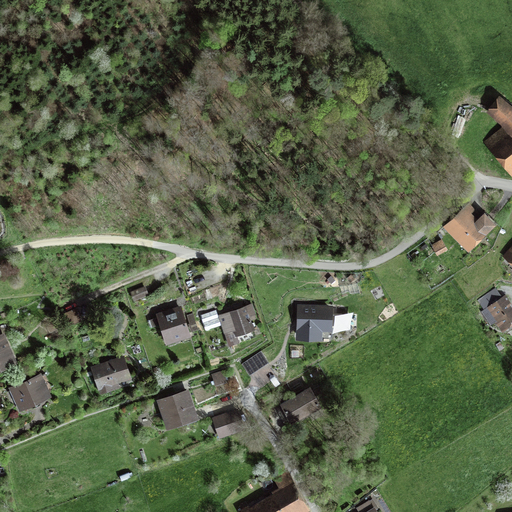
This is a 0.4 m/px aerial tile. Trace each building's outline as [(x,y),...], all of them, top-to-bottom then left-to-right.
[(511,108),(501,101),(491,110),(504,127),(486,142),(511,173),(511,108)] [(485,233),(497,222),(489,213),(476,225),(467,216),(475,210),(469,204),(445,226),(451,232),(453,230),(469,246),(484,232),(485,233)] [(449,249),(444,240),(434,245),(439,254),(449,249)] [(224,282),(211,286),(214,294),(226,290),(224,282)] [(145,287),(131,291),(133,298),(147,294),(145,287)] [(501,336),(511,328),(511,302),(507,295),(504,297),(498,289),(478,302),(501,336)] [(254,306),(221,317),(231,346),(240,343),(237,336),(255,330),(251,317),(257,315),(254,306)] [(80,320),(76,308),(62,313),(67,325),(80,320)] [(182,309),(159,316),(166,340),(189,332),(182,309)] [(331,329),(331,310),(301,310),(301,338),(318,338),(318,329),(331,329)] [(3,338),(0,338),(0,366),(12,361),(3,338)] [(260,352),(243,363),(248,371),(265,360),(260,352)] [(122,357),(92,367),(101,393),(117,387),(116,384),(130,379),(122,357)] [(223,372),(213,375),(216,385),(226,382),(223,372)] [(40,376),(13,388),(21,407),(49,396),(40,376)] [(187,388),(158,398),(167,425),(196,415),(187,388)] [(310,389),(282,404),(292,422),(320,407),(310,389)] [(238,412),(215,420),(220,435),(243,427),(238,412)] [(247,511),(290,511),(308,502),(298,484),(247,511)]
